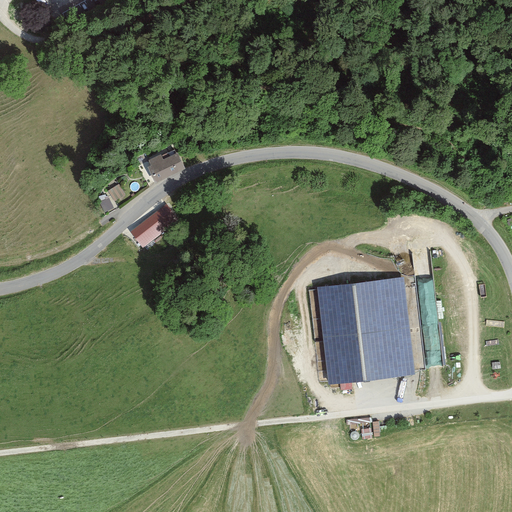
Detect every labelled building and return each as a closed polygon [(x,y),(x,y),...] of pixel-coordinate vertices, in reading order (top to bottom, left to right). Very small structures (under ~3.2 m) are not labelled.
[(177,150),(163,157),(161,152),(150,157),(153,162),(149,164),(156,178),(185,165),(177,150)] [(132,230),(143,244),(178,218),(167,204),(132,230)] [(402,277),(320,286),(331,379),(412,369),(402,277)] [(425,363),(425,344),(416,345),(417,363),(425,363)] [(442,349),(427,351),(429,366),(443,364),(442,349)]
